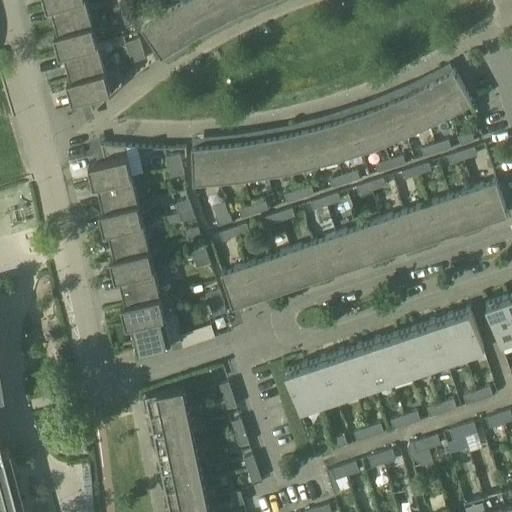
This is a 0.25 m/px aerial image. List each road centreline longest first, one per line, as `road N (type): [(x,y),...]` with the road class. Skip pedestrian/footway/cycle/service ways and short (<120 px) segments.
road 1 (residential): [(283,327),(90,388),(39,143)]
road 2 (residential): [(511,233),(292,306),(283,327)]
road 3 (residential): [(283,327),(304,339),(511,269)]
road 4 (residential): [(39,143),(4,0)]
